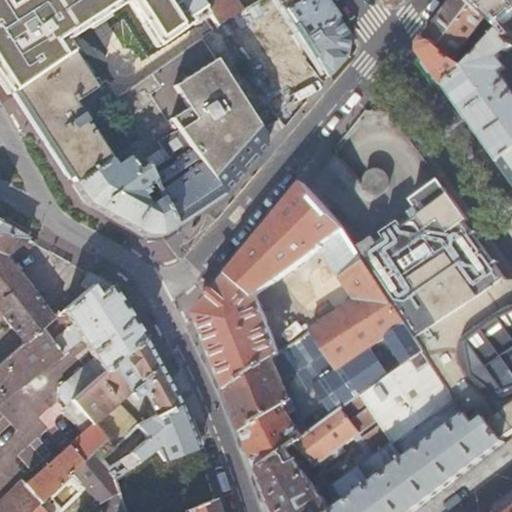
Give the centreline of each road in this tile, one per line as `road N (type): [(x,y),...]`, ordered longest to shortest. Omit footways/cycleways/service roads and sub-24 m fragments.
road 1 (residential): [(380,50),(159,292)]
road 2 (residential): [(252,511),(202,377),(159,292)]
road 3 (residential): [(159,292),(58,222)]
